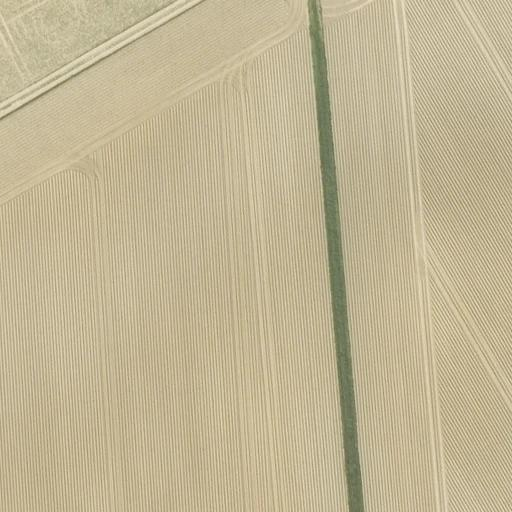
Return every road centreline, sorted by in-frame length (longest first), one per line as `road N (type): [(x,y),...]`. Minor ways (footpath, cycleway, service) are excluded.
road 1 (track): [(312,0),(357,511)]
road 2 (track): [(0,113),(191,0)]
